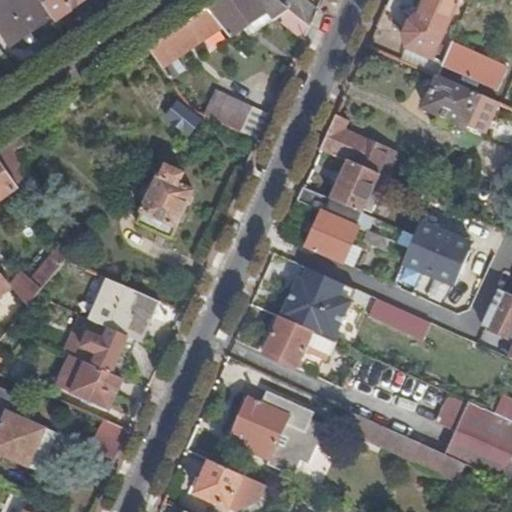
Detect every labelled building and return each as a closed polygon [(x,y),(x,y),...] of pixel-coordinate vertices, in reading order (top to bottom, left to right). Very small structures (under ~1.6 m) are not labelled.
[(40,0),(0,0),(0,26),(14,48),(54,20),(40,0)] [(40,0),(54,20),(56,22),(89,0),(40,0)] [(224,28),(233,39),(268,14),(275,23),(291,12),(286,8),(275,0),(266,0),(263,3),(261,0),(224,0),(211,9),(224,28)] [(293,13),(312,29),(319,13),(302,0),(293,0),(286,8),(291,12),(293,13)] [(427,0),(420,16),(409,23),(404,33),(406,47),(433,60),(459,0),(427,0)] [(152,50),(165,69),(224,28),(211,9),(152,50)] [(286,24),(306,41),(312,29),(293,13),(286,24)] [(509,70),(453,44),(444,67),(464,77),(462,82),(479,89),(481,84),(499,93),(509,70)] [(500,105),(440,78),(426,109),(440,116),(436,123),(448,128),(452,121),(486,136),(500,105)] [(224,125),(260,142),(271,120),(263,116),(263,114),(235,101),(224,125)] [(190,134),(200,122),(181,107),(171,120),(190,134)] [(350,121),(337,115),(322,149),(349,161),(382,176),(393,181),(396,175),(392,173),(399,154),(346,130),(350,121)] [(25,169),(10,147),(0,153),(0,162),(20,191),(23,188),(16,176),(25,169)] [(332,199),(305,188),(299,200),(328,213),(359,227),(382,176),(349,161),(332,199)] [(0,204),(20,191),(0,162),(0,204)] [(161,177),(154,193),(151,200),(139,225),(174,241),(196,192),(181,186),(184,176),(167,168),(163,178),(161,177)] [(151,200),(154,193),(149,191),(145,197),(151,200)] [(328,213),(311,250),(344,265),(345,263),(353,268),(358,257),(349,254),(361,227),(359,227),(328,213)] [(462,287),(484,238),(428,214),(398,283),(444,302),(452,283),(462,287)] [(391,241),(369,232),(365,242),(382,250),(383,246),(388,248),(391,241)] [(13,286),(29,308),(38,297),(67,261),(60,250),(32,282),(25,273),(13,286)] [(300,278),(282,318),(335,341),(353,301),(358,290),(305,266),(300,278)] [(0,276),(0,297),(11,289),(0,276)] [(93,313),(107,284),(96,278),(82,308),(93,313)] [(131,338),(142,343),(160,302),(109,280),(100,302),(117,309),(108,328),(131,338)] [(511,296),(499,291),(483,327),(511,339),(511,296)] [(432,323),(380,299),(373,315),(425,339),(432,323)] [(66,354),(74,358),(114,375),(131,338),(108,328),(83,317),(66,354)] [(335,341),(282,318),(266,353),(298,368),(310,342),(333,353),(337,342),(335,341)] [(112,410),(125,380),(114,375),(74,358),(65,378),(80,384),(76,394),(112,410)] [(0,455),(31,469),(49,430),(20,417),(27,400),(0,388),(0,455)] [(250,400),(234,435),(247,442),(245,447),(268,458),(266,463),(292,475),(300,460),(307,464),(316,444),(327,450),(335,431),(309,419),(312,411),(266,390),(260,404),(250,400)] [(511,420),(468,400),(468,403),(453,396),(441,423),(455,430),(445,453),(467,463),(511,483),(511,420)] [(230,433),(234,435),(250,400),(245,397),(230,433)] [(418,441),(353,412),(345,429),(410,458),(418,441)] [(132,432),(104,420),(92,449),(119,461),(132,432)] [(61,435),(49,430),(31,469),(43,475),(61,435)] [(418,441),(410,458),(459,480),(467,463),(445,453),(418,441)] [(264,484),(210,460),(196,493),(234,510),(258,500),(264,484)] [(334,499),(327,511),(344,511),(347,505),(334,499)] [(35,511),(49,511),(30,503),(28,509),(35,511)]
